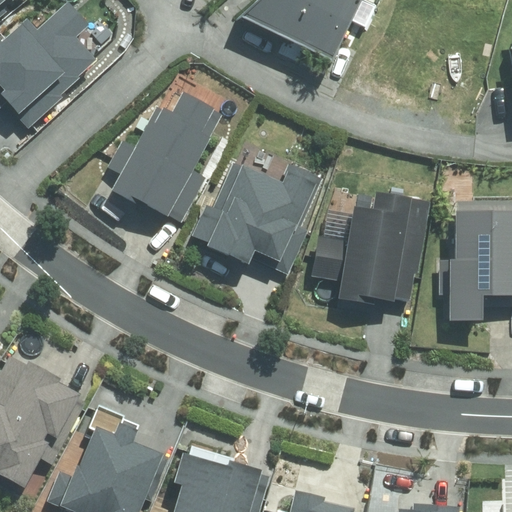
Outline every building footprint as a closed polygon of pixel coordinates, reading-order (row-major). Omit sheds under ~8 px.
[(0,0),(0,12),(15,0),(0,0)] [(266,0),(244,21),(335,64),(365,0),(266,0)] [(40,33),(30,23),(6,43),(4,41),(0,44),(0,91),(1,91),(32,127),(65,99),(62,95),(99,64),(79,40),(92,28),(73,5),(40,33)] [(427,74),(391,57),(380,81),(416,98),(427,74)] [(115,193),(179,228),(207,179),(195,172),(227,115),(188,94),(176,115),(164,107),(140,149),(125,140),(110,168),(125,176),(115,193)] [(283,184),(234,164),(215,209),(207,206),(194,236),(209,243),(207,248),(252,267),(254,261),(289,276),(308,231),(302,228),(323,179),(291,165),(283,184)] [(344,283),(341,300),(411,314),(433,205),(381,195),(378,212),(359,208),(352,243),(321,237),(313,277),(344,283)] [(511,211),(460,213),(461,258),(438,258),(439,299),(447,299),(447,324),(492,323),(492,309),(511,308),(511,211)] [(0,473),(28,489),(43,460),(52,465),(89,398),(12,356),(0,379),(0,473)] [(64,511),(142,511),(166,456),(136,444),(141,432),(121,424),(116,436),(99,428),(64,511)] [(179,511),(260,511),(272,474),(235,463),(233,469),(187,456),(179,486),(187,488),(179,511)] [(328,499),(299,492),(294,511),(360,511),(361,511),(327,504),(328,499)]
